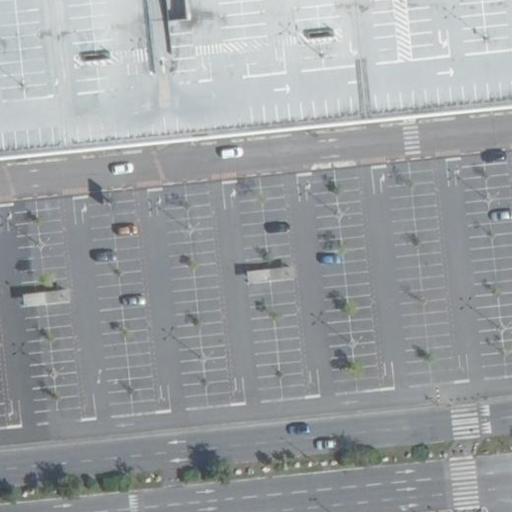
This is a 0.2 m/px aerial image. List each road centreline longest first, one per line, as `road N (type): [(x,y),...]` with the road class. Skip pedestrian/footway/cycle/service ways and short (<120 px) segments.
road 1 (unclassified): [(511,416),(0,467)]
road 2 (unclassified): [(187,511),(511,476)]
